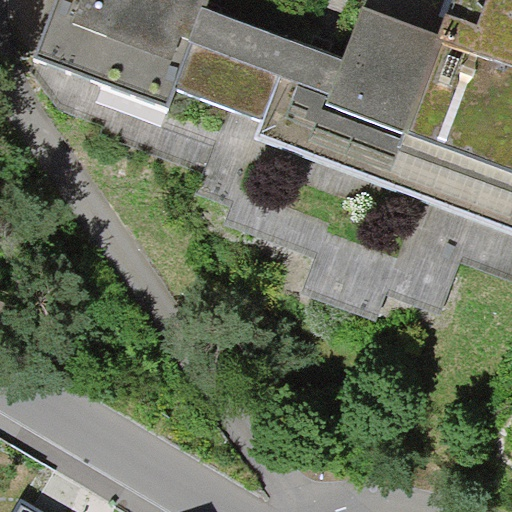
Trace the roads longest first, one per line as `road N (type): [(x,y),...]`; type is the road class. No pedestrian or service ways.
road 1 (residential): [(281,511),(271,470),(37,131),(0,46)]
road 2 (residential): [(217,511),(0,382)]
